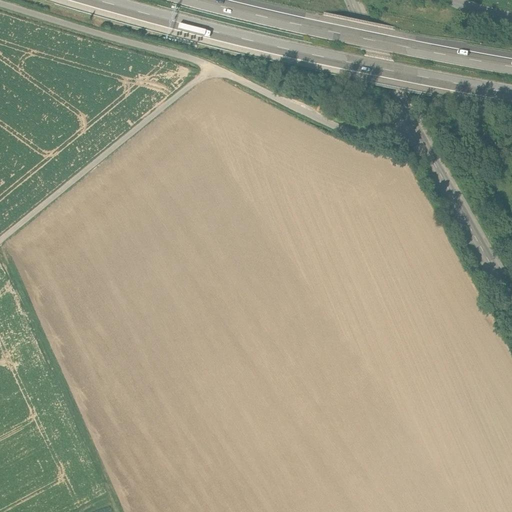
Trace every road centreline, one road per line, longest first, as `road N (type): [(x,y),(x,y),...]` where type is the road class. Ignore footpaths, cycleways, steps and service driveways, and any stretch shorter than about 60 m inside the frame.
road 1 (motorway): [(96,0),(511,93)]
road 2 (motorway): [(511,68),(199,0)]
road 3 (track): [(119,511),(0,244)]
road 4 (unclassified): [(0,241),(212,67)]
road 5 (unclassified): [(0,3),(212,67)]
road 6 (unclassified): [(212,67),(345,130),(394,136),(415,129)]
road 7 (tertiary): [(415,129),(511,301)]
road 8 (tertiary): [(352,0),(415,129)]
